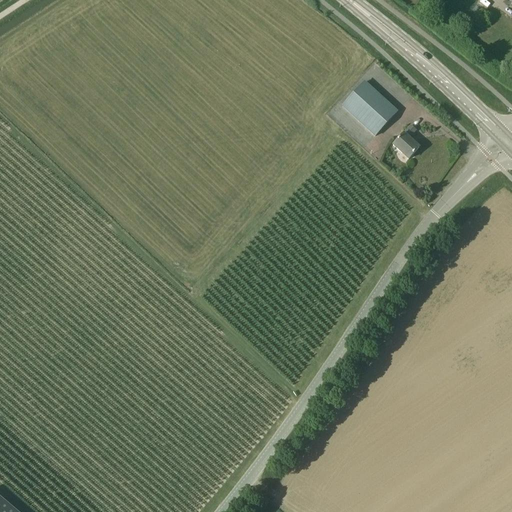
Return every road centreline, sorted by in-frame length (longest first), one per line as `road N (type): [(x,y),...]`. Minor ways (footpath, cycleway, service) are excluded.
road 1 (unclassified): [(224,511),(441,208),(508,142)]
road 2 (secondary): [(508,142),(343,0)]
